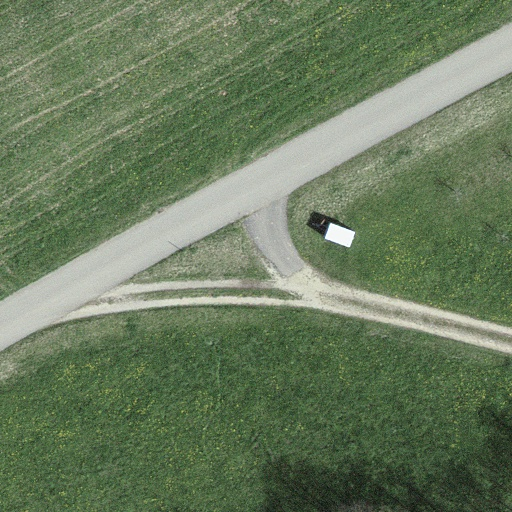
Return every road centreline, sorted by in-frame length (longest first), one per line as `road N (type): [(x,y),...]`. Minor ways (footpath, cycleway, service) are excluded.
road 1 (residential): [(0,326),(511,52)]
road 2 (track): [(511,341),(307,288),(35,304)]
